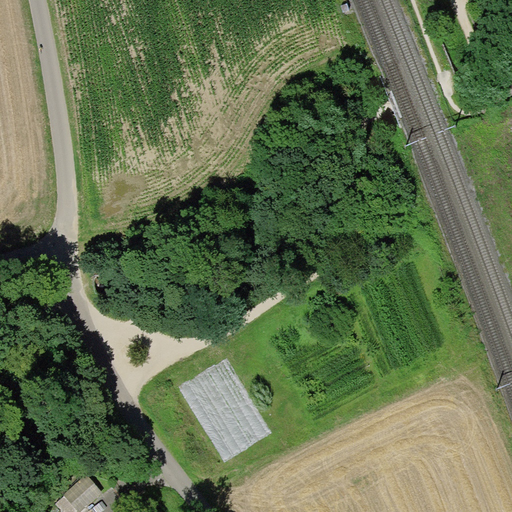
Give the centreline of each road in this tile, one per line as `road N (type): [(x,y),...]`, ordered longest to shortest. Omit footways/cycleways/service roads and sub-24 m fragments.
road 1 (track): [(453,11),(475,65),(368,115),(356,130),(354,201),(336,252),(216,338),(183,349),(113,332),(70,292),(0,304)]
road 2 (unclassified): [(38,0),(62,122),(70,292),(113,385),(205,511)]
